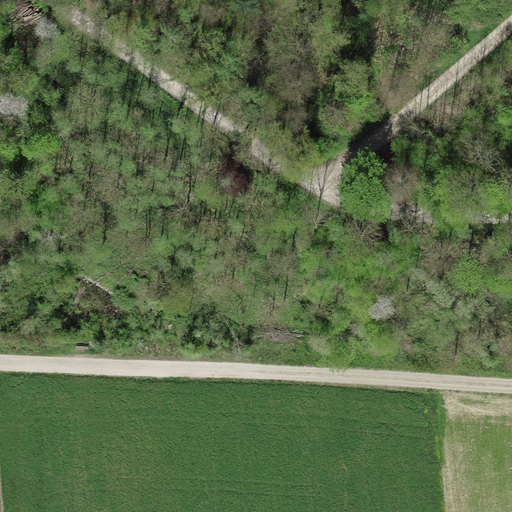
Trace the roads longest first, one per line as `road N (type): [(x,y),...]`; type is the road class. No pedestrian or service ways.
road 1 (track): [(49,0),(320,187),(400,211),(511,215)]
road 2 (track): [(0,368),(511,390)]
road 3 (track): [(320,187),(511,23)]
